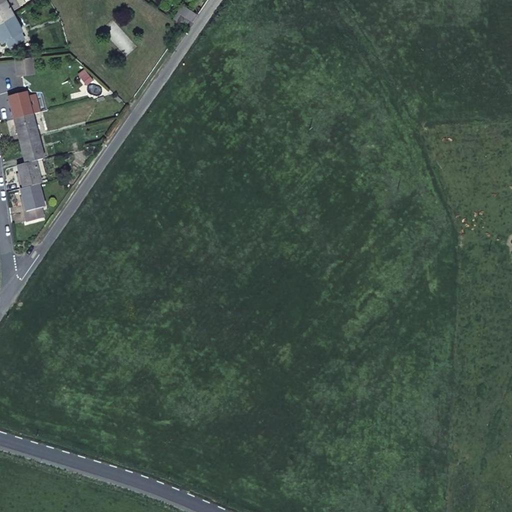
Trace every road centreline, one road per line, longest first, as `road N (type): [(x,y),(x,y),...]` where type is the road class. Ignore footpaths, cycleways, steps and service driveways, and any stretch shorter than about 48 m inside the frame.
road 1 (unclassified): [(212,0),(15,281)]
road 2 (tertiary): [(216,511),(147,482),(0,438)]
